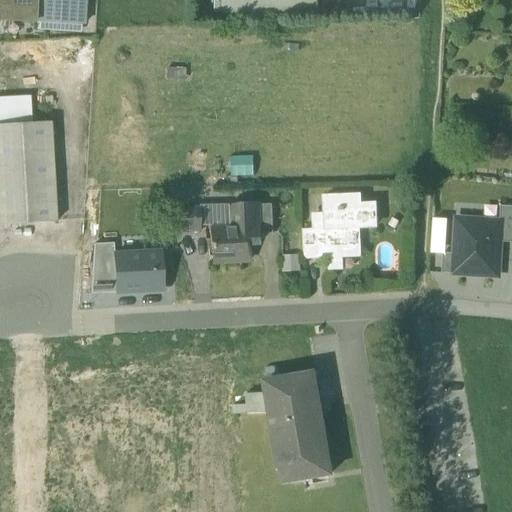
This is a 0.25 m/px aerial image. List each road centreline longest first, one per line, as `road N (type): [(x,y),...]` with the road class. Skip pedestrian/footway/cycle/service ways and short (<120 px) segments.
road 1 (residential): [(87,324),(420,306),(511,312)]
road 2 (track): [(437,0),(420,306)]
